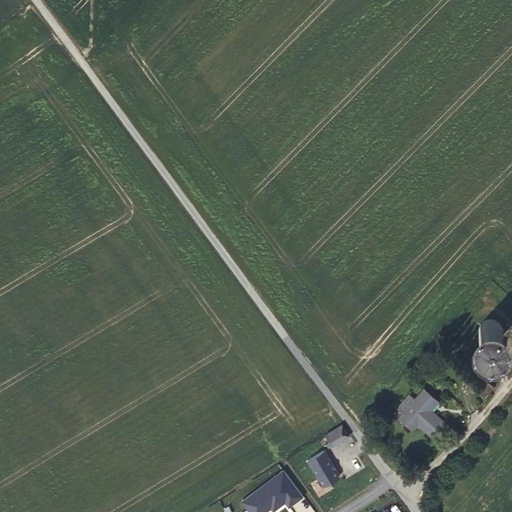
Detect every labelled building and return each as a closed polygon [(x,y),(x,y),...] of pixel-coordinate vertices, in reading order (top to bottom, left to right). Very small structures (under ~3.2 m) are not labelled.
[(491,319),(490,319),(487,320),(485,320),(484,321),(483,322),(482,323),(481,324),(480,325),(479,328),(479,329),(479,332),(479,334),(480,337),(482,339),(483,340),(485,342),(487,342),(490,343),(491,343),(493,343),(497,341),(499,339),(500,338),(501,337),(502,334),(502,331),(502,330),(502,327),(500,324),(498,322),(497,321),(494,320),(491,319)] [(486,363),(480,358),(476,362),(482,368),(486,363)] [(482,372),(475,366),(469,373),(476,379),(482,372)] [(496,372),(490,367),(486,372),(492,377),(496,372)] [(484,397),(495,383),(482,372),(476,379),(482,385),(477,391),(484,397)] [(397,406),(403,412),(415,423),(416,423),(417,422),(429,433),(442,420),(432,411),(428,407),(435,399),(424,388),(414,398),(409,394),(397,406)] [(440,403),(435,399),(428,407),(432,411),(440,403)] [(415,423),(403,412),(399,416),(411,427),(415,423)] [(349,435),(342,424),(326,435),(333,446),(349,435)] [(308,460),(323,486),(338,477),(339,473),(335,468),(334,468),(332,464),(333,463),(328,456),(327,457),(323,450),(308,460)] [(407,511),(407,510),(392,491),(380,500),(386,508),(389,511),(407,511)]
